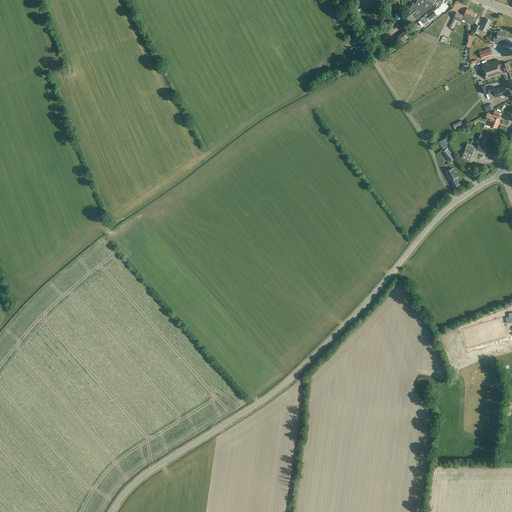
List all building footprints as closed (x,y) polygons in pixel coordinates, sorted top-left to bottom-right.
[(416,20),(418,18),(418,17),(425,12),(433,5),(436,0),(416,0),(415,4),(412,2),(407,13),(410,14),(407,19),(409,23),(416,20)] [(435,6),(438,8),(443,2),(445,3),(447,0),(437,0),(433,6),(434,7),(435,6)] [(468,22),(472,24),(473,24),(475,21),(473,20),(476,13),(467,9),(463,15),(456,12),(454,16),(453,18),(461,22),(462,19),(468,22)] [(433,10),(425,16),(429,21),(437,15),(433,10)] [(480,29),(486,31),(491,21),(485,18),(480,29)] [(408,29),(398,37),(402,43),(413,35),(408,29)] [(494,31),(493,42),(505,43),(505,40),(506,32),(497,31),(494,31)] [(480,52),(482,59),(492,55),(490,48),(480,52)] [(498,60),(481,65),(486,79),(502,74),(502,73),(510,70),(507,62),(499,65),(498,60)] [(487,91),(485,85),(479,87),(481,94),(487,91)] [(496,98),(496,97),(507,93),(504,85),(494,89),(493,86),(488,88),(489,92),(488,93),(491,100),(496,98)] [(494,109),(492,104),(484,107),(486,112),(494,109)] [(500,119),(493,116),(487,114),(485,119),(491,121),(489,125),(497,128),(500,119)] [(461,120),(453,125),(456,131),(464,126),(461,120)] [(485,135),(481,133),(477,142),(479,143),(477,149),(486,153),(488,147),(485,146),(489,137),(485,135)] [(468,144),(465,149),(473,153),(476,147),(468,144)] [(442,152),(450,162),(455,158),(447,148),(442,152)] [(464,151),(463,153),(461,152),(459,155),(462,156),(461,158),(469,162),(473,155),(464,151)] [(453,168),(446,172),(448,176),(447,176),(450,181),(450,180),(454,187),(459,184),(455,178),(458,176),(456,172),(455,172),(453,168)]
